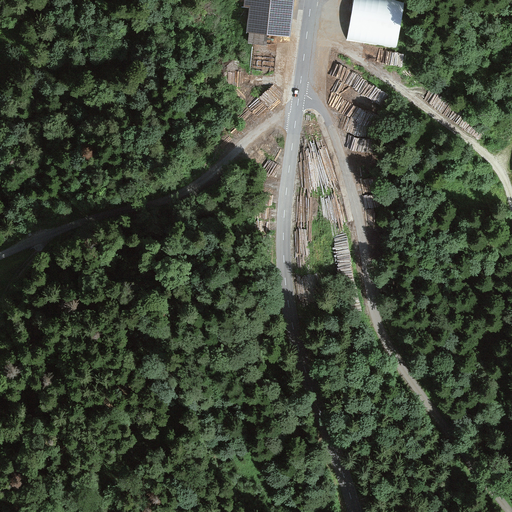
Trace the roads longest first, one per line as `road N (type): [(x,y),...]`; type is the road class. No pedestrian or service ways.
road 1 (tertiary): [(311,0),(285,197),(284,270),(298,350),(354,511)]
road 2 (track): [(300,89),(334,133),(382,334),(469,462)]
road 3 (track): [(0,256),(172,197),(296,112)]
road 4 (track): [(511,210),(508,188),(481,151),(334,41),(307,30)]
road 5 (track): [(161,417),(178,470),(244,511)]
